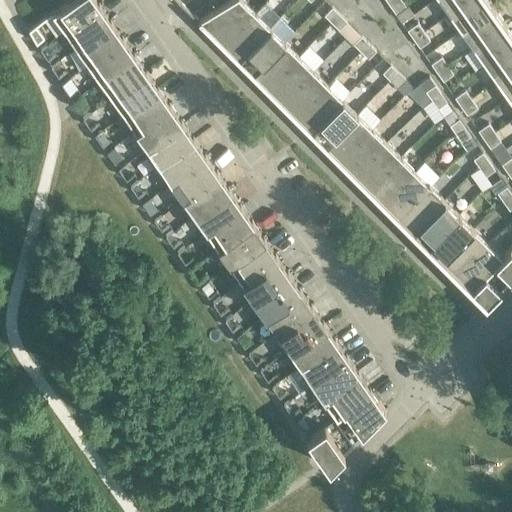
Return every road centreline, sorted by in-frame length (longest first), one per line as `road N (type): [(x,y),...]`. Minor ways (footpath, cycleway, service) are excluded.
road 1 (unclassified): [(419,392),(142,0)]
road 2 (unclassified): [(354,511),(346,500),(350,468),(419,392)]
road 3 (unclassified): [(419,392),(511,313)]
